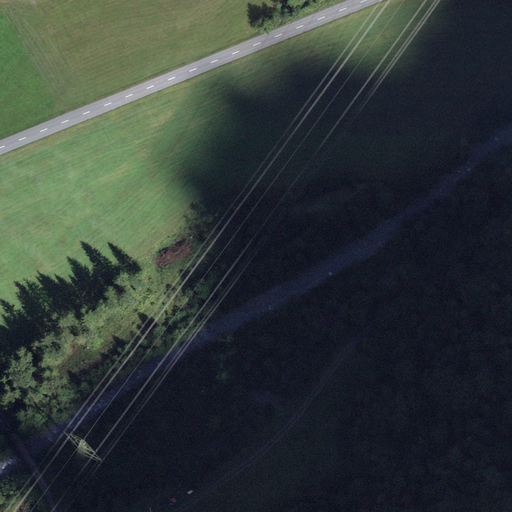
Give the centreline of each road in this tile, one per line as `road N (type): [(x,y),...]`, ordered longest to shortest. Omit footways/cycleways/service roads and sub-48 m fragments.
road 1 (tertiary): [(365,0),(0,148)]
road 2 (track): [(176,511),(261,453),(351,349)]
